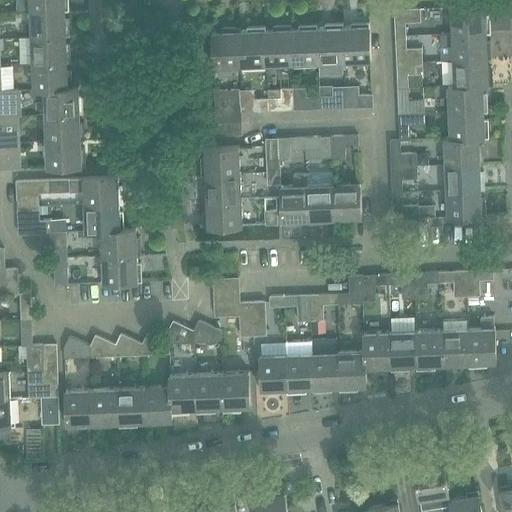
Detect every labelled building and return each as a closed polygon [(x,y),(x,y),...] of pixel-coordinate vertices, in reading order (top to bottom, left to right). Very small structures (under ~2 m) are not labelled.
[(30,0),(31,10),(65,9),(69,9),(68,0),(30,0)] [(451,7),(452,34),(491,32),(490,14),(486,14),(486,5),(451,7)] [(395,9),(396,36),(406,35),(405,22),(421,21),(420,8),(395,9)] [(66,18),(65,9),(31,10),(32,36),(66,35),(70,35),(69,17),(66,18)] [(371,60),(370,22),(352,23),(352,26),(343,27),(345,62),(371,60)] [(327,24),(327,27),(317,28),(319,63),(345,62),(343,27),(343,23),(327,24)] [(299,25),(299,28),(291,29),(293,64),(319,63),(317,28),(317,24),(299,25)] [(274,26),(274,29),(266,30),(267,65),(293,64),(291,29),(291,25),(274,26)] [(248,27),(248,30),(239,31),(241,66),(267,65),(266,30),(266,26),(248,27)] [(221,31),(213,32),(214,67),(241,66),(239,31),(239,27),(221,28),(221,31)] [(452,34),(453,60),(492,59),(491,41),(487,41),(487,33),(491,33),(491,32),(452,34)] [(67,44),(66,35),(32,36),(33,63),(68,62),(71,61),(70,44),(67,44)] [(396,36),(397,62),(423,61),(422,49),(406,50),(406,35),(396,36)] [(453,60),(454,85),(484,84),(484,85),(487,85),(493,84),(492,66),(489,66),(488,60),(492,59),(453,60)] [(397,62),(398,88),(408,87),(408,74),(423,73),(423,61),(397,62)] [(68,70),(68,62),(33,63),(35,90),(44,90),(44,89),(72,88),(72,87),(71,70),(68,70)] [(448,85),(449,112),(488,110),(487,85),(484,85),(484,84),(454,85),(448,85)] [(79,87),(72,87),(72,88),(44,89),(44,90),(45,115),(80,113),(84,113),(84,97),(80,97),(79,87)] [(398,88),(399,114),(424,113),(424,101),(409,102),(408,87),(398,88)] [(0,89),(0,107),(20,106),(19,89),(0,89)] [(215,91),(216,124),(242,122),(240,89),(215,91)] [(359,95),(360,107),(373,106),(373,94),(359,95)] [(320,108),(320,96),(307,97),(307,109),(320,108)] [(334,96),(320,96),(320,108),(334,108),(334,96)] [(268,110),(268,98),(255,99),(255,111),(268,110)] [(282,98),(268,98),(268,110),(282,110),(282,98)] [(449,112),(450,137),(478,136),(478,137),(489,137),(488,118),(485,118),(485,111),(488,111),(488,110),(449,112)] [(81,123),(80,113),(45,115),(46,141),(81,140),(85,140),(84,123),(81,123)] [(399,114),(401,139),(410,139),(410,126),(425,126),(424,113),(399,114)] [(242,122),(216,124),(217,135),(242,134),(242,122)] [(0,135),(0,153),(20,152),(20,135),(0,135)] [(358,135),(345,135),(332,136),(332,157),(346,156),(345,147),(359,147),(358,135)] [(332,136),(319,136),(305,137),(305,149),(306,149),(306,158),(321,158),(321,157),(332,157),(332,136)] [(444,137),(446,164),(484,162),(483,145),(478,145),(478,137),(478,136),(450,137),(444,137)] [(305,137),(292,137),(279,138),(280,159),(293,159),(293,149),(305,149),(305,137)] [(267,157),(267,172),(280,171),(280,159),(279,138),(266,138),(267,157)] [(391,140),(392,166),(416,165),(416,152),(401,153),(401,139),(391,140)] [(82,148),(81,140),(46,141),(47,167),(86,165),(85,148),(82,148)] [(240,146),(205,148),(205,155),(201,155),(202,173),(206,173),(241,172),(240,146)] [(20,152),(0,153),(0,169),(21,168),(20,152)] [(446,164),(447,190),(485,189),(484,171),(480,171),(479,163),(484,163),(484,162),(446,164)] [(392,166),(393,192),(402,192),(402,179),(417,178),(416,165),(392,166)] [(280,171),(267,172),(268,184),(281,184),(280,171)] [(241,172),(206,173),(206,182),(203,182),(204,200),(207,200),(242,199),(241,172)] [(308,220),(307,184),(306,172),(295,172),(295,185),(281,185),(283,221),(308,220),(308,223),(309,223),(308,220)] [(119,186),(119,176),(84,178),(85,205),(120,204),(123,203),(122,186),(119,186)] [(51,192),(50,179),(17,180),(18,207),(39,206),(39,193),(51,192)] [(362,217),(360,182),(333,183),(335,218),(362,217)] [(335,218),(333,183),(307,184),(308,220),(334,219),(334,222),(335,222),(335,218)] [(485,189),(447,190),(448,217),(489,215),(489,197),(481,198),(481,190),(485,190),(485,189)] [(402,192),(393,192),(394,219),(419,218),(418,205),(403,206),(402,192)] [(242,199),(207,200),(208,209),(204,209),(205,227),(243,225),(242,199)] [(120,211),(120,204),(85,205),(86,231),(101,231),(101,230),(124,229),(124,228),(123,211),(120,211)] [(19,234),(41,233),(52,232),(52,219),(40,220),(39,206),(18,207),(19,234)] [(265,211),(266,225),(278,224),(278,211),(265,211)] [(136,227),(124,228),(124,229),(101,230),(101,231),(103,256),(138,255),(141,255),(140,238),(137,238),(136,227)] [(42,249),(54,248),(67,248),(66,231),(52,232),(41,233),(42,249)] [(67,248),(54,248),(55,284),(69,284),(68,264),(67,248)] [(138,263),(138,255),(103,256),(104,282),(142,281),(141,263),(138,263)] [(0,293),(19,293),(18,268),(6,268),(6,282),(0,281),(0,293)] [(493,269),(465,270),(466,295),(478,294),(478,279),(494,279),(493,269)] [(465,270),(439,271),(440,281),(453,280),(454,295),(466,295),(465,270)] [(439,271),(413,272),(415,297),(427,297),(426,281),(440,281),(439,271)] [(413,272),(388,274),(388,283),(402,283),(402,298),(415,297),(413,272)] [(388,274),(362,275),(363,299),(375,299),(374,284),(388,283),(388,274)] [(350,293),(336,293),(337,304),(363,302),(363,299),(362,275),(350,275),(350,293)] [(214,278),(215,291),(240,290),(239,277),(214,278)] [(483,307),(497,305),(494,286),(481,288),(483,307)] [(215,291),(215,303),(241,302),(240,290),(215,291)] [(31,292),(19,293),(19,310),(31,309),(31,292)] [(336,293),(310,294),(311,320),(323,319),(322,304),(337,304),(336,293)] [(311,320),(310,294),(284,295),(285,305),(297,305),(298,320),(311,320)] [(285,305),(284,295),(270,296),(270,306),(285,305)] [(241,302),(241,315),(241,335),(254,335),(253,301),(241,302)] [(253,301),(254,335),(266,334),(266,321),(265,301),(253,301)] [(215,303),(215,316),(241,315),(241,302),(215,303)] [(482,327),(469,328),(468,328),(470,366),(487,365),(486,362),(497,362),(495,327),(494,327),(494,316),(481,317),(482,327)] [(200,320),(194,330),(195,342),(221,341),(221,329),(200,320)] [(441,321),(442,329),(443,367),(461,366),(461,363),(468,363),(469,366),(470,366),(468,328),(469,328),(468,320),(441,321)] [(169,331),(169,342),(195,342),(194,330),(174,321),(169,331)] [(21,346),(25,346),(25,345),(33,345),(33,344),(32,328),(21,329),(21,346)] [(442,329),(416,330),(418,368),(435,367),(435,365),(442,364),(442,367),(443,367),(442,329)] [(416,330),(390,331),(392,369),(409,369),(409,366),(417,365),(417,368),(418,368),(416,330)] [(364,333),(365,348),(366,371),(384,370),(384,367),(391,367),(391,369),(392,369),(390,331),(364,333)] [(148,332),(143,343),(143,355),(169,354),(169,342),(148,332)] [(122,333),(117,344),(117,356),(143,355),(143,343),(122,333)] [(96,334),(91,345),(91,356),(117,356),(117,344),(96,334)] [(91,356),(91,345),(70,336),(65,347),(65,357),(91,356)] [(287,341),(287,352),(288,389),(305,388),(305,385),(313,385),(313,388),(315,388),(313,351),(314,350),(314,340),(287,341)] [(26,372),(44,371),(45,371),(44,344),(33,344),(33,345),(25,345),(25,346),(26,372)] [(45,371),(44,371),(44,383),(58,382),(57,344),(44,344),(45,371)] [(365,348),(339,349),(340,387),(357,386),(357,383),(367,383),(366,371),(365,348)] [(339,349),(314,350),(313,351),(315,388),(331,387),(331,385),(339,385),(339,387),(340,387),(339,349)] [(288,389),(287,352),(260,353),(262,393),(280,393),(280,387),(287,386),(287,389),(288,389)] [(0,398),(11,398),(10,372),(0,371),(0,398)] [(249,371),(222,372),(224,410),(240,410),(240,407),(251,406),(249,371)] [(222,372),(196,373),(198,411),(215,410),(215,407),(223,407),(223,410),(224,410),(222,372)] [(170,375),(170,385),(171,413),(172,413),(189,412),(188,408),(196,408),(197,411),(198,411),(196,373),(170,375)] [(170,385),(145,386),(146,425),(163,424),(163,421),(173,420),(172,413),(171,413),(170,385)] [(145,386),(119,387),(120,426),(137,425),(137,422),(146,421),(146,425),(145,386)] [(119,387),(92,388),(94,427),(111,426),(111,423),(119,422),(119,426),(120,426),(119,387)] [(94,427),(92,388),(66,389),(68,427),(86,427),(86,424),(93,423),(93,427),(94,427)] [(60,423),(59,396),(42,397),(43,424),(60,423)] [(0,425),(12,425),(11,398),(0,398),(0,425)] [(414,461),(420,500),(449,495),(444,460),(422,464),(421,460),(414,461)] [(511,511),(511,488),(508,489),(507,485),(500,486),(503,511),(511,511)] [(450,499),(452,511),(482,511),(479,490),(471,491),(472,495),(450,499)] [(262,493),(255,494),(258,511),(288,511),(285,493),(263,497),(262,493)] [(206,511),(205,511),(236,511),(235,498),(227,499),(228,504),(205,507),(206,511)] [(368,507),(369,511),(400,511),(398,499),(391,500),(391,504),(368,507)]
